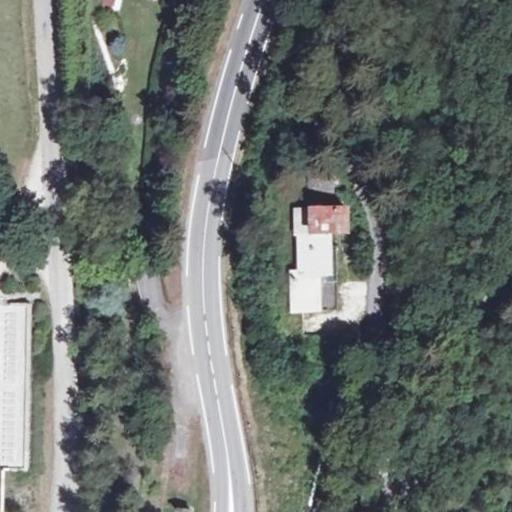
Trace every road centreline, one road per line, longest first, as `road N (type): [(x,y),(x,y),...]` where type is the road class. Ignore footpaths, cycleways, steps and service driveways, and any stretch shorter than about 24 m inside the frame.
road 1 (residential): [(326,0),(329,100),(367,199),(379,270),(369,345),(385,432),(425,511)]
road 2 (secondary): [(232,511),(203,248),(214,175),(264,0)]
road 3 (unclassified): [(60,511),(65,430),(41,0)]
